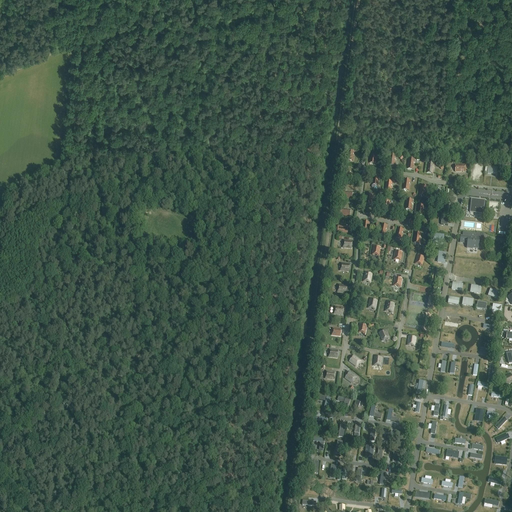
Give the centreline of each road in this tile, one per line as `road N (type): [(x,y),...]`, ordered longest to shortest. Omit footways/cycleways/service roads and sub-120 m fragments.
road 1 (track): [(275,0),(208,511)]
road 2 (track): [(355,0),(290,511)]
